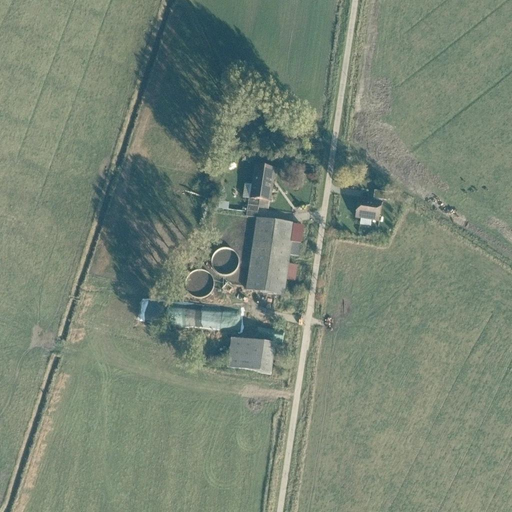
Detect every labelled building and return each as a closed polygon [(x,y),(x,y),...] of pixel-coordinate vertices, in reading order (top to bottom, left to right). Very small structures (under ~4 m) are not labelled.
[(270,201),(275,167),(251,164),(246,197),(250,197),(261,199),(270,201)] [(250,197),(247,215),(259,217),(261,199),(250,197)] [(382,204),(358,201),(355,222),(359,223),(376,225),(379,225),(382,204)] [(284,296),(295,224),(257,219),(246,290),(284,296)] [(271,377),(275,345),(229,340),(225,371),(271,377)]
